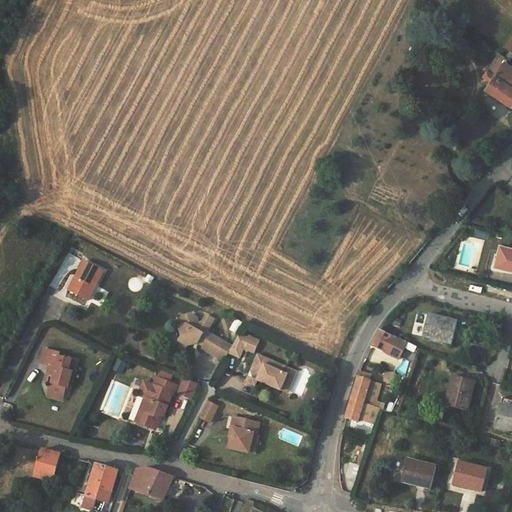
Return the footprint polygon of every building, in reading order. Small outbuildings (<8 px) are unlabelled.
[(511,88),(496,78),(506,63),(508,60),(499,54),(484,76),(491,81),(486,88),(511,105),(511,88)] [(511,66),(506,63),(496,78),(511,88),(511,66)] [(9,199),(0,204),(0,209),(1,211),(12,205),(9,199)] [(511,248),(500,245),(495,267),(511,270),(511,248)] [(85,261),(70,290),(88,300),(103,271),(85,261)] [(224,340),(207,331),(214,319),(206,314),(203,321),(198,322),(194,315),(191,314),(186,313),(182,320),(182,323),(179,324),(182,335),(175,347),(182,352),(185,350),(188,346),(196,342),(203,345),(202,348),(216,355),(224,340)] [(429,315),(423,337),(453,344),(458,323),(429,315)] [(381,350),(400,359),(405,347),(406,343),(380,331),(372,346),(381,350)] [(233,345),(228,353),(239,358),(248,338),(239,334),(233,345)] [(224,340),(216,355),(224,360),(228,353),(233,345),(224,340)] [(405,347),(417,353),(418,349),(406,343),(405,347)] [(67,387),(72,372),(69,370),(72,361),(61,357),(61,355),(47,350),(43,364),(50,366),(56,368),(53,375),(48,374),(46,381),(51,382),(49,389),(51,394),(60,397),(65,393),(67,387)] [(258,378),(282,389),(289,374),(283,371),(286,364),(259,352),(252,368),(259,371),(260,375),(258,378)] [(72,361),(69,370),(72,372),(67,387),(70,388),(79,363),(72,361)] [(122,373),(124,366),(114,363),(112,370),(122,373)] [(247,379),(256,384),(258,378),(260,375),(259,371),(252,368),(247,379)] [(359,377),(369,381),(372,376),(361,372),(359,377)] [(385,373),(385,381),(399,382),(396,373),(385,373)] [(149,392),(141,409),(146,411),(140,422),(153,428),(158,425),(162,416),(160,416),(162,413),(165,414),(175,391),(177,392),(179,386),(158,377),(151,393),(149,392)] [(365,397),(369,381),(359,377),(358,378),(351,400),(380,409),(383,410),(385,404),(376,401),(365,397)] [(451,378),(444,403),(469,410),(476,384),(451,378)] [(186,379),(183,387),(196,392),(199,384),(186,379)] [(369,381),(365,397),(376,401),(381,385),(369,381)] [(47,397),(62,402),(65,393),(60,397),(51,394),(49,389),(47,397)] [(214,418),(221,402),(211,397),(203,412),(214,418)] [(511,401),(502,398),(494,427),(511,431),(511,401)] [(346,418),(358,422),(359,419),(375,424),(380,409),(351,400),(346,418)] [(141,409),(136,420),(140,422),(146,411),(141,409)] [(246,450),(251,431),(255,432),(258,423),(233,416),(231,426),(233,426),(228,445),(246,450)] [(250,451),(255,432),(251,431),(246,450),(250,451)] [(38,461),(57,467),(61,454),(42,449),(38,461)] [(407,460),(402,482),(431,489),(437,467),(407,460)] [(52,481),(53,482),(57,467),(38,461),(34,476),(35,476),(39,477),(52,481)] [(458,463),(453,485),(481,492),(487,470),(458,463)] [(351,464),(347,476),(357,479),(361,467),(351,464)] [(97,465),(87,496),(108,503),(118,471),(97,465)] [(130,489),(163,500),(169,486),(184,491),(186,485),(186,482),(147,469),(137,470),(134,476),(130,489)] [(49,491),(52,481),(39,477),(38,481),(36,487),(49,491)] [(121,511),(137,511),(132,505),(125,502),(121,511)]
